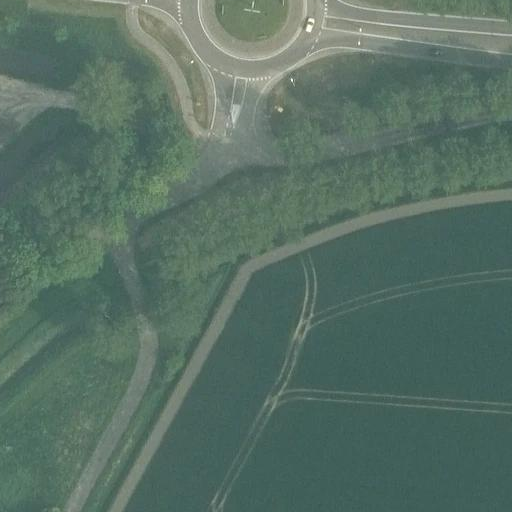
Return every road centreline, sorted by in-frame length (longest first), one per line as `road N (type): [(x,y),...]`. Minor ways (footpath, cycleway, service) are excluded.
road 1 (unclassified): [(221,147),(292,158),(511,113)]
road 2 (unclassified): [(0,318),(110,223),(207,170),(221,147)]
road 3 (secondary): [(307,37),(511,61)]
road 4 (secondary): [(511,30),(360,16),(315,2)]
